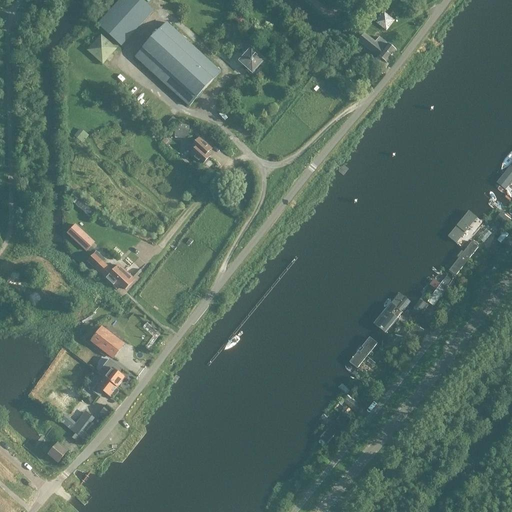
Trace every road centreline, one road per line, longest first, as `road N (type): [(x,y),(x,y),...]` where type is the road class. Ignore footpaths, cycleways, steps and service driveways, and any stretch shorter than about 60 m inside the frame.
road 1 (tertiary): [(32,511),(447,0)]
road 2 (tertiary): [(511,273),(319,511)]
